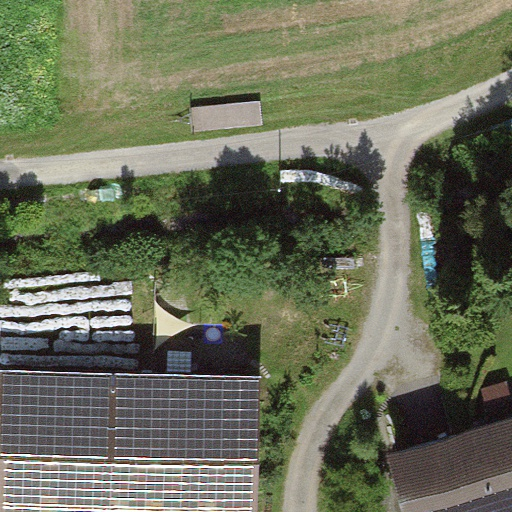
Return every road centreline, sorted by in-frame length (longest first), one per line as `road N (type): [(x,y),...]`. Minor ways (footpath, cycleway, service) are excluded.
road 1 (track): [(0,183),(389,145),(511,80)]
road 2 (track): [(389,145),(394,297),(315,438),(299,511)]
